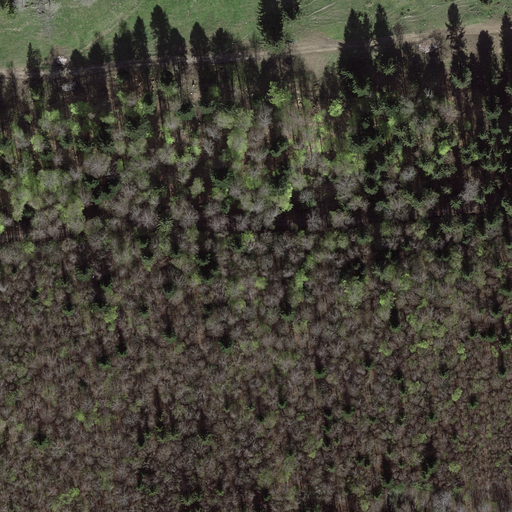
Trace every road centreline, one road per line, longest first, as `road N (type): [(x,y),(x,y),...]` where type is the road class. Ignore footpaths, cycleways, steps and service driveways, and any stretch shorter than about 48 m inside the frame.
road 1 (track): [(511,29),(328,53),(0,74)]
road 2 (track): [(511,205),(252,229),(138,224),(0,236)]
